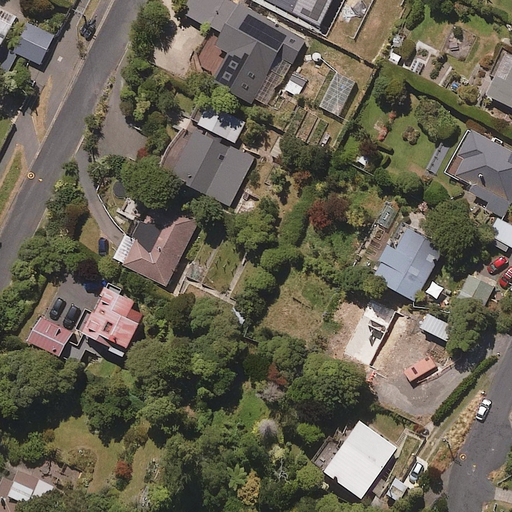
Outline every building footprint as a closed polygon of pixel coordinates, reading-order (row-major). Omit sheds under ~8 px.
[(214,30),(230,1),(229,0),(196,0),(188,16),(214,30)] [(234,3),(217,33),(229,39),(223,51),(235,58),(219,85),(256,105),(273,73),(287,80),(307,43),(234,3)] [(0,63),(21,19),(5,11),(0,9),(0,63)] [(56,38),(30,27),(18,56),(44,67),(56,38)] [(511,58),(508,56),(488,97),(511,108),(511,58)] [(170,127),(183,133),(163,177),(233,208),(254,159),(189,130),(196,115),(179,108),(170,127)] [(245,124),(209,109),(201,129),(237,144),(245,124)] [(511,153),(475,133),(452,176),(476,189),(470,200),(505,219),(511,206),(511,153)] [(291,141),(280,137),(272,157),(283,162),(291,141)] [(201,225),(156,201),(135,241),(131,239),(118,263),(167,289),(201,225)] [(511,226),(501,221),(492,237),(511,248),(511,226)] [(449,250),(407,226),(376,281),(418,305),(449,250)] [(495,288),(473,276),(458,304),(480,316),(495,288)] [(89,335),(94,337),(92,341),(113,349),(114,345),(134,354),(145,329),(141,327),(149,308),(108,291),(89,335)] [(413,322),(368,299),(340,353),(385,376),(413,322)] [(456,328),(431,318),(425,333),(450,344),(456,328)] [(77,336),(46,321),(34,346),(65,361),(77,336)] [(398,452),(361,428),(326,480),(363,505),(398,452)] [(442,441),(428,434),(403,485),(396,482),(386,501),(407,511),(442,441)] [(5,484),(0,496),(0,511),(48,511),(56,492),(21,478),(17,488),(5,484)]
